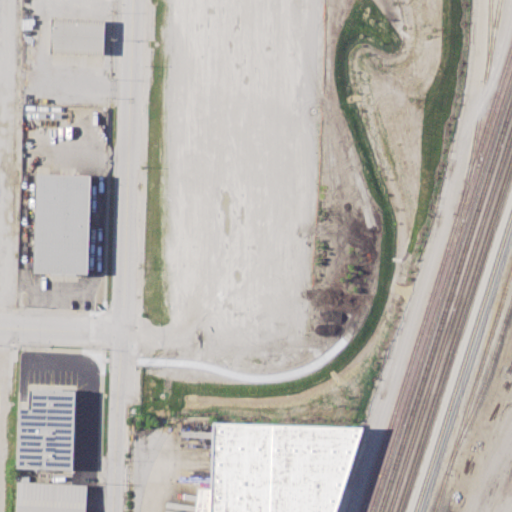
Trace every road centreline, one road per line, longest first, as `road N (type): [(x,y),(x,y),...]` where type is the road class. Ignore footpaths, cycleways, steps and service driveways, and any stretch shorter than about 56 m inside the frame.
road 1 (track): [(350,511),(442,241),(462,138),(495,75),(511,7)]
road 2 (residential): [(130,0),(109,511)]
